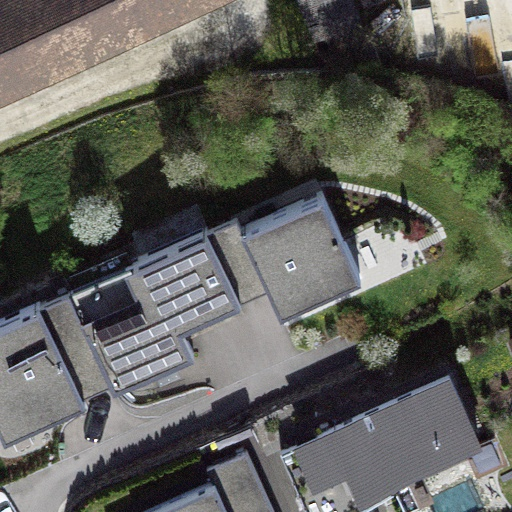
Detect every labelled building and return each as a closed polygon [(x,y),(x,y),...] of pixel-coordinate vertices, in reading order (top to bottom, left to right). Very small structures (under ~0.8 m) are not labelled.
[(0,0),(0,90),(196,0),(0,0)] [(298,0),(328,70),(384,73),(353,0),(298,0)] [(236,212),(207,225),(232,280),(259,268),(280,313),(360,277),(321,190),(242,226),(236,212)] [(207,225),(68,287),(96,351),(113,388),(193,352),(181,326),(240,300),(231,281),(232,280),(207,225)] [(67,363),(96,351),(68,287),(0,317),(0,428),(4,437),(84,401),(67,363)] [(448,374),(280,450),(308,511),(322,511),(478,442),(448,374)] [(274,511),(246,448),(206,466),(212,479),(139,511),(274,511)]
